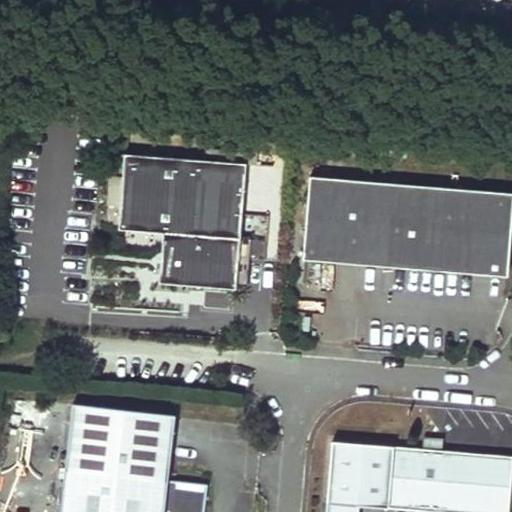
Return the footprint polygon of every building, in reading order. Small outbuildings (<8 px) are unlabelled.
[(159,272),(158,282),(192,285),(192,289),(203,289),(203,286),(235,288),(236,285),(241,285),(245,238),(239,237),(245,163),(124,153),(118,228),(163,232),(161,252),(159,272)] [(511,193),(316,173),(307,256),(511,278),(511,193)] [(152,271),(159,272),(161,252),(154,251),(154,254),(149,258),(92,253),(92,260),(148,265),(152,269),(152,271)] [(83,400),(74,465),(176,478),(185,413),(83,400)] [(422,453),(443,455),(444,441),(423,439),(422,453)] [(422,453),(333,445),(327,507),(326,511),(357,511),(358,510),(380,511),(507,511),(511,461),(511,460),(443,455),(422,453)] [(212,511),(216,483),(176,478),(74,465),(68,511),(212,511)]
